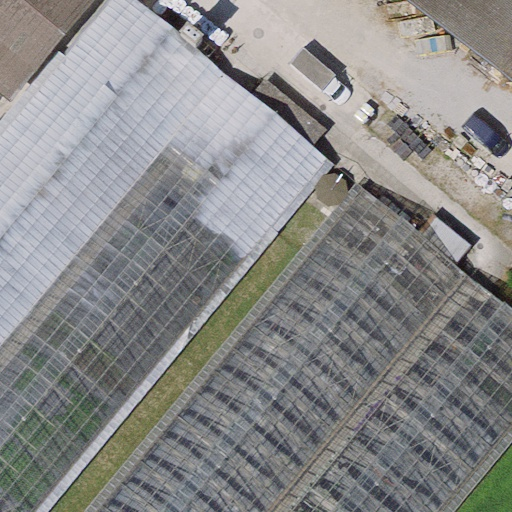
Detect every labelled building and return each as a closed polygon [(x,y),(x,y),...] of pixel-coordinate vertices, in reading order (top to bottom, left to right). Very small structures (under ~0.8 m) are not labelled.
[(0,0),(0,105),(88,0),(0,0)] [(511,0),(384,0),(382,3),(511,105),(511,0)] [(0,150),(0,357),(221,94),(120,10),(0,150)] [(0,357),(0,511),(48,511),(322,179),(221,94),(0,357)] [(95,511),(277,511),(460,291),(351,207),(95,511)] [(511,334),(460,291),(277,511),(453,511),(511,441),(511,334)]
